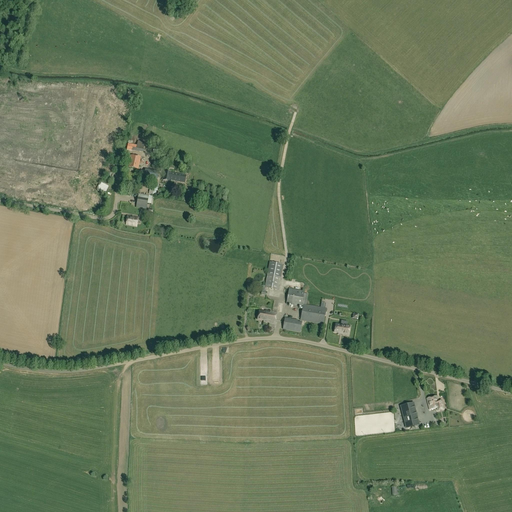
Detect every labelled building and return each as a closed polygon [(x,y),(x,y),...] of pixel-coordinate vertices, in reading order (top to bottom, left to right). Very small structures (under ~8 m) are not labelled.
[(128,144),(127,150),(132,151),(132,150),(143,152),(145,143),(138,141),(138,145),(132,144),(132,145),(128,144)] [(160,162),(158,162),(160,148),(153,147),(152,153),(153,153),(151,163),(152,163),(152,166),(160,168),(160,162)] [(138,169),(140,157),(131,156),(130,158),(127,158),(126,160),(130,161),(129,167),(138,169)] [(157,180),(159,171),(145,169),(144,178),(157,180)] [(164,172),(163,179),(184,183),(185,176),(164,172)] [(150,195),(156,196),(158,183),(152,182),(150,195)] [(152,197),(138,194),(137,204),(147,206),(147,204),(151,204),(152,197)] [(138,218),(127,216),(126,225),(137,227),(138,218)] [(278,290),(280,277),(283,265),(270,262),(265,288),(278,290)] [(301,307),(304,294),(304,291),(289,289),(286,304),(301,307)] [(304,294),(301,307),(303,307),(300,320),(323,324),(326,309),(306,305),(308,294),(304,294)] [(277,312),(267,311),(265,310),(264,312),(259,311),(257,320),(264,321),(264,322),(275,324),(277,312)] [(297,320),(285,318),(283,329),(300,332),(302,323),(297,322),(297,320)] [(350,326),(340,324),(340,325),(336,324),(334,332),(339,333),(339,334),(348,335),(350,326)] [(212,373),(221,373),(222,354),(226,355),(226,350),(222,350),(222,345),(218,345),(218,353),(219,353),(219,358),(212,358),(212,373)] [(440,408),(440,406),(443,405),(442,401),(439,401),(438,396),(427,398),(430,410),(440,408)] [(414,401),(415,410),(424,408),(422,399),(414,401)] [(414,404),(402,407),(407,428),(419,425),(414,404)] [(424,418),(427,418),(427,424),(435,423),(434,412),(424,413),(424,418)] [(390,498),(377,499),(377,508),(390,507),(390,498)]
